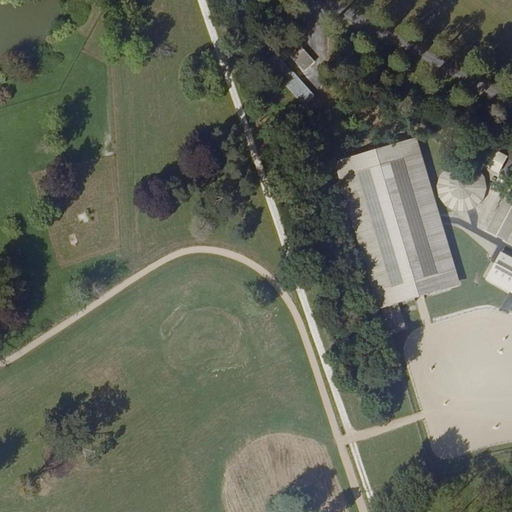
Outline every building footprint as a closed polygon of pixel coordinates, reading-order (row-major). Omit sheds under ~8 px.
[(304,71),(315,61),(304,49),(293,59),(304,71)] [(275,75),(305,104),(315,94),(285,65),(275,75)] [(338,162),(382,308),(395,304),(453,287),(410,141),(338,162)] [(493,150),(486,164),(497,170),(504,155),(493,150)] [(443,211),(488,204),(483,169),(438,175),(443,211)] [(511,199),(506,197),(487,233),(511,246),(511,199)] [(511,262),(511,259),(500,253),(485,280),(511,294),(511,266),(510,266),(511,262)] [(395,304),(382,308),(386,322),(399,317),(395,304)]
